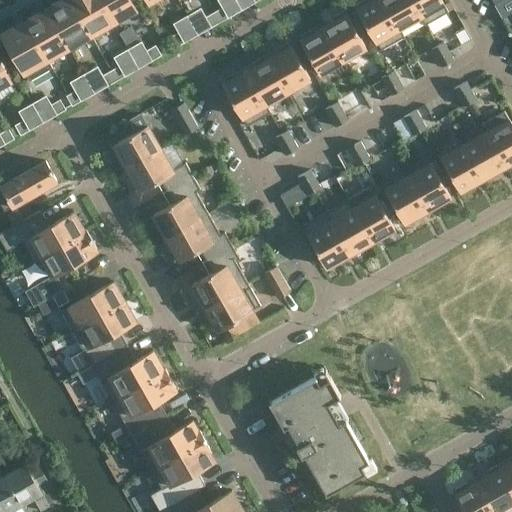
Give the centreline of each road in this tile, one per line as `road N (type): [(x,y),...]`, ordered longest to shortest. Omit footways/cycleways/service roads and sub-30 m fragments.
road 1 (residential): [(61,129),(203,374)]
road 2 (residential): [(188,58),(330,303)]
road 3 (residential): [(330,303),(511,201)]
road 4 (residential): [(203,374),(278,511)]
road 5 (residential): [(203,374),(330,303)]
road 6 (residential): [(188,58),(61,129)]
